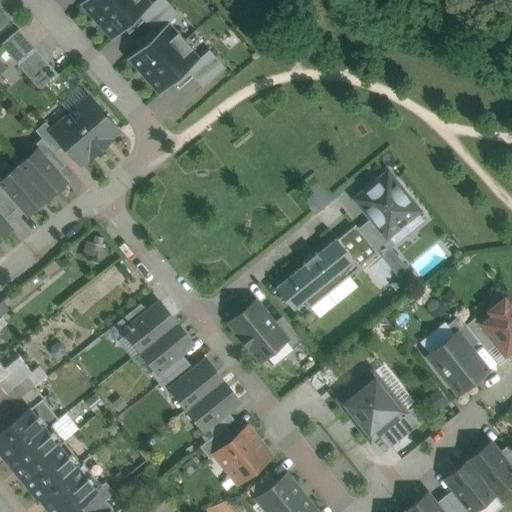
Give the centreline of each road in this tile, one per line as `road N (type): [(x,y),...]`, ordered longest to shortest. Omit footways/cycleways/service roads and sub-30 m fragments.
road 1 (residential): [(103,193),(144,159),(148,127),(33,0)]
road 2 (residential): [(203,319),(356,511)]
road 3 (residential): [(367,511),(511,390)]
road 4 (residential): [(203,319),(335,211)]
road 5 (residential): [(103,193),(203,319)]
road 6 (residential): [(0,276),(103,193)]
